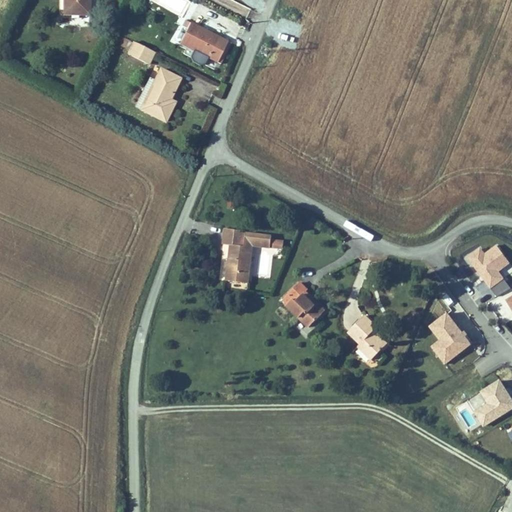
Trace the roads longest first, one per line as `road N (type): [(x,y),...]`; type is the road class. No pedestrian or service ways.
road 1 (tertiary): [(216,150),(142,336),(134,511)]
road 2 (unclassified): [(431,249),(373,237),(216,150)]
road 3 (tertiary): [(277,0),(216,150)]
road 4 (residential): [(431,249),(511,354)]
